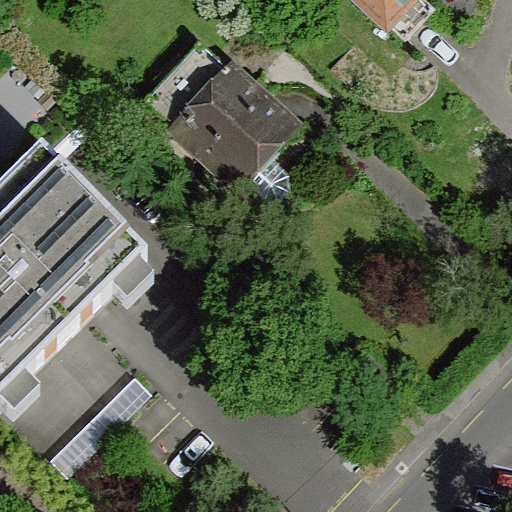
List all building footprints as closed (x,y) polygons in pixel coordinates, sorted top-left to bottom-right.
[(358,0),(389,28),(414,0),(358,0)] [(420,0),(414,0),(389,28),(406,43),(435,13),(420,0)] [(150,105),(180,132),(232,75),(202,47),(150,105)] [(294,129),(232,75),(180,132),(239,190),(242,186),(267,159),(294,129)] [(267,159),(242,186),(264,207),(280,207),(290,196),(288,179),(267,159)] [(154,263),(51,167),(0,221),(0,424),(1,425),(154,263)] [(408,392),(367,355),(350,375),(390,411),(408,392)]
